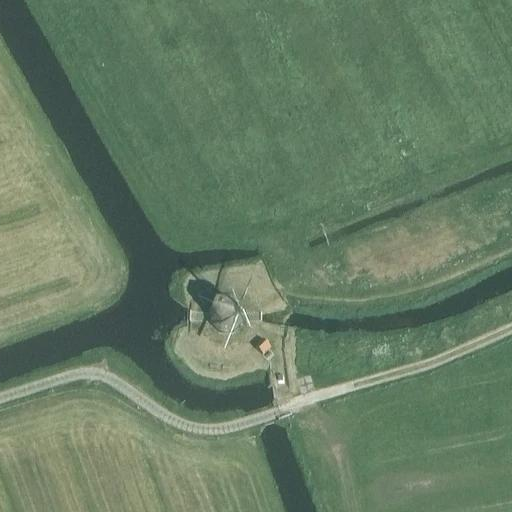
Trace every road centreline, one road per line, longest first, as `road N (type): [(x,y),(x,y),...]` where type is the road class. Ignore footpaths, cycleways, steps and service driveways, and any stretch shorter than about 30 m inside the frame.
road 1 (track): [(0,397),(84,371),(203,430),(423,366),(511,328)]
road 2 (track): [(511,249),(413,290),(278,295)]
